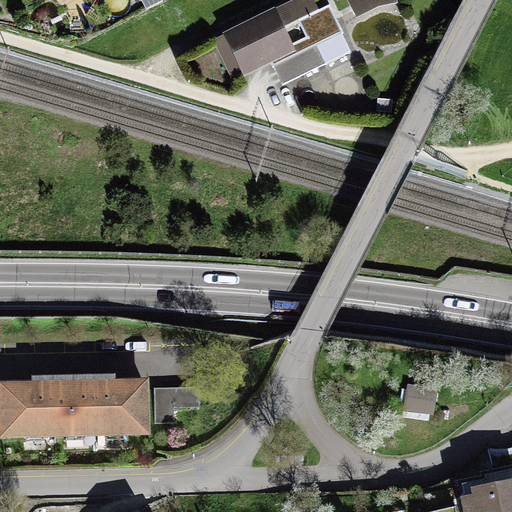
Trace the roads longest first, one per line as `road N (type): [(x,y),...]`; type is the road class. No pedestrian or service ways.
road 1 (trunk): [(0,284),(284,294),(511,325)]
road 2 (residential): [(477,0),(308,335),(289,389)]
road 3 (residential): [(0,35),(308,126)]
road 4 (residential): [(372,476),(176,483)]
road 5 (residential): [(176,483),(0,487)]
road 6 (residential): [(289,389),(220,465),(176,483)]
road 7 (residential): [(372,476),(430,468),(483,431)]
road 8 (residential): [(289,389),(334,453),(372,476)]
